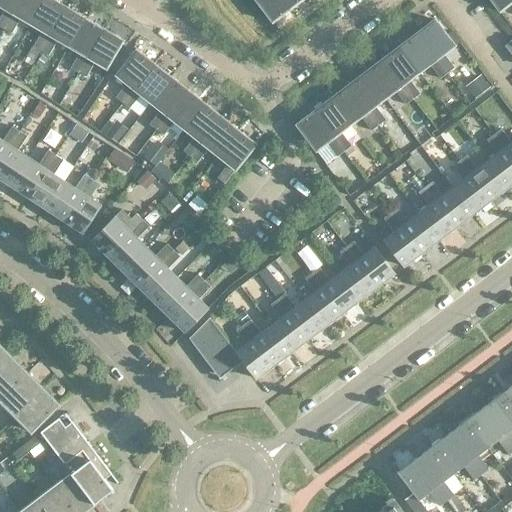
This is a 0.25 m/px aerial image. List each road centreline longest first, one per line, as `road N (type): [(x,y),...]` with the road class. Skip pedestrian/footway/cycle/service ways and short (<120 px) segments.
road 1 (tertiary): [(258,463),(511,270)]
road 2 (residential): [(132,0),(252,83),(273,80),(380,0)]
road 3 (tertiary): [(202,451),(101,334),(0,252)]
